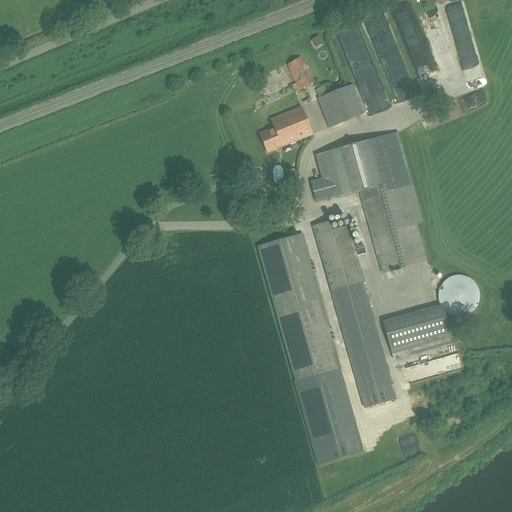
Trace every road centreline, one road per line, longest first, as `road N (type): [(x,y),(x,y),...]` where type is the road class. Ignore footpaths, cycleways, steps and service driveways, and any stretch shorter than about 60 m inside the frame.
road 1 (unclassified): [(0,397),(144,233),(190,199),(258,173)]
road 2 (unclassified): [(0,68),(162,0)]
road 3 (track): [(366,511),(511,419)]
road 4 (unknown): [(296,212),(331,298),(340,353)]
